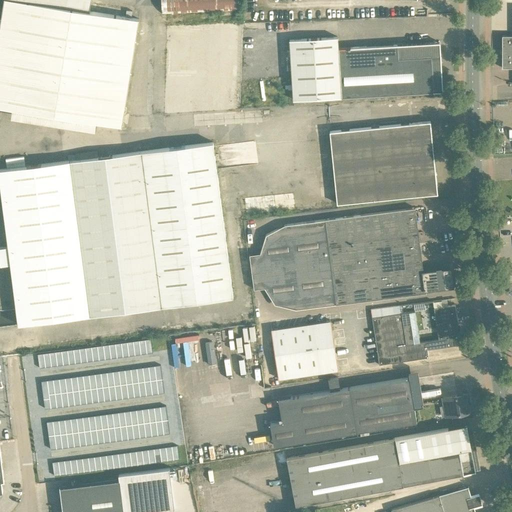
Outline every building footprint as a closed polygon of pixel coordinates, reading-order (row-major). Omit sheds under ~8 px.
[(0,106),(122,126),(139,20),(90,12),(91,0),(4,0),(0,28),(0,106)] [(162,0),(163,14),(237,11),(237,0),(162,0)] [(511,68),(511,36),(503,36),(503,68),(511,68)] [(338,49),(338,37),(289,40),(293,100),(341,98),(442,91),(440,42),(338,49)] [(330,132),(337,204),(437,194),(430,122),(330,132)] [(0,169),(0,179),(7,231),(1,232),(3,242),(8,241),(19,325),(233,297),(213,142),(0,169)] [(6,159),(7,169),(25,167),(24,157),(6,159)] [(369,240),(418,233),(415,209),(366,215),(369,240)] [(346,218),(349,242),(369,240),(366,215),(346,218)] [(346,218),(326,220),(329,245),(349,242),(346,218)] [(332,262),(329,245),(326,220),(306,223),(310,247),(312,265),(332,262)] [(290,250),(310,247),(306,223),(286,225),(290,250)] [(290,250),(286,225),(283,226),(266,235),(260,254),(262,254),(290,250)] [(424,273),(423,272),(418,233),(369,240),(374,279),(394,276),(424,273)] [(369,240),(349,242),(357,301),(377,299),(374,279),(369,240)] [(329,245),(332,262),(337,304),(357,301),(349,242),(329,245)] [(264,271),(312,265),(310,247),(290,250),(262,254),(260,254),(262,271),(264,271)] [(312,265),(314,282),(324,280),(327,305),(337,304),(332,262),(312,265)] [(304,283),(314,282),(312,265),(264,271),(262,271),(265,288),(274,304),(287,307),(284,286),(304,283)] [(453,286),(450,268),(423,272),(424,273),(426,290),(453,286)] [(424,273),(394,276),(397,296),(426,292),(426,290),(424,273)] [(394,276),(374,279),(377,299),(397,296),(394,276)] [(327,305),(324,280),(314,282),(304,283),(307,308),(327,305)] [(307,308),(304,283),(284,286),(287,307),(297,309),(307,308)] [(455,305),(434,308),(437,328),(441,328),(442,339),(426,342),(427,350),(463,344),(460,324),(458,324),(455,305)] [(371,310),(372,317),(376,341),(405,337),(402,313),(401,306),(371,310)] [(402,313),(405,337),(406,344),(419,343),(415,311),(402,313)] [(301,325),(303,342),(305,350),(334,345),(331,321),(301,325)] [(301,325),(271,330),(274,346),(303,342),(301,325)] [(376,341),(379,365),(429,358),(427,350),(426,342),(419,343),(406,344),(405,337),(376,341)] [(306,358),(305,350),(303,342),(274,346),(276,363),(306,358)] [(305,350),(306,358),(308,375),(338,370),(334,345),(305,350)] [(276,363),(279,379),(308,375),(306,358),(276,363)] [(270,423),(273,446),(417,422),(414,407),(423,406),(422,402),(423,402),(417,371),(408,373),(409,377),(291,398),(295,419),(270,423)] [(338,376),(328,378),(330,389),(340,387),(338,376)] [(466,394),(443,398),(446,417),(469,413),(466,394)] [(207,422),(206,413),(183,416),(184,424),(207,422)] [(286,459),(295,506),(475,472),(466,425),(393,437),(393,439),(286,459)] [(271,437),(250,441),(252,449),(273,444),(271,437)] [(123,511),(120,480),(60,487),(60,486),(62,511),(123,511)] [(475,511),(468,487),(439,495),(391,509),(392,511),(475,511)]
